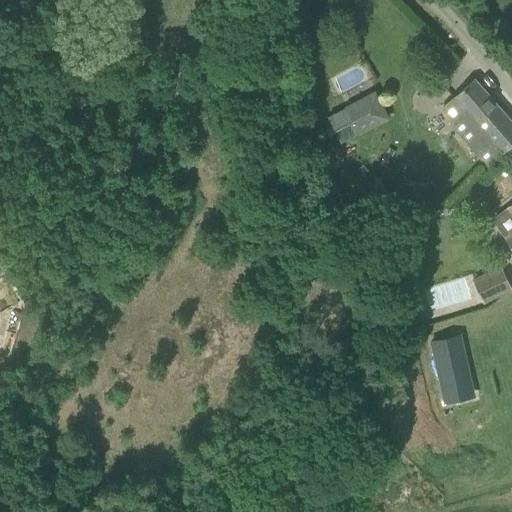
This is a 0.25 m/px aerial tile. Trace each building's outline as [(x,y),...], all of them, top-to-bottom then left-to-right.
[(118,29),(128,23),(139,16),(133,7),(112,20),(118,29)] [(440,109),(453,122),(450,126),(485,166),(511,142),(511,121),(475,79),(440,109)] [(375,91),(344,106),(327,116),(341,143),(389,119),(375,91)] [(511,205),(493,218),(505,235),(511,245),(511,205)] [(502,292),(503,294),(511,289),(500,266),(473,279),(484,303),(491,299),(491,298),(502,292)] [(411,332),(423,327),(417,313),(405,318),(411,332)] [(460,335),(431,342),(440,383),(469,377),(460,335)]
